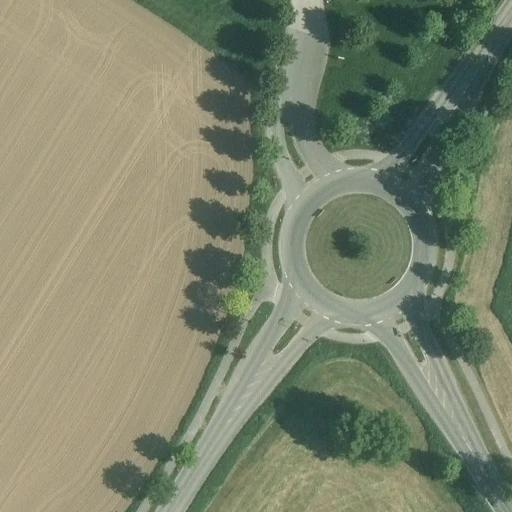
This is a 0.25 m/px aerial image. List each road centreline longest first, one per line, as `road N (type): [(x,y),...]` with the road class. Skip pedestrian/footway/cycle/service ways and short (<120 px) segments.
road 1 (tertiary): [(171,511),(317,301)]
road 2 (secondary): [(506,511),(389,307)]
road 3 (secondary): [(396,195),(511,22)]
road 4 (unclassified): [(321,193),(288,139),(310,0)]
road 5 (secondary): [(389,307),(407,293),(424,253),(412,211),(396,195)]
road 6 (secondary): [(321,193),(298,220),(291,255),(317,301)]
